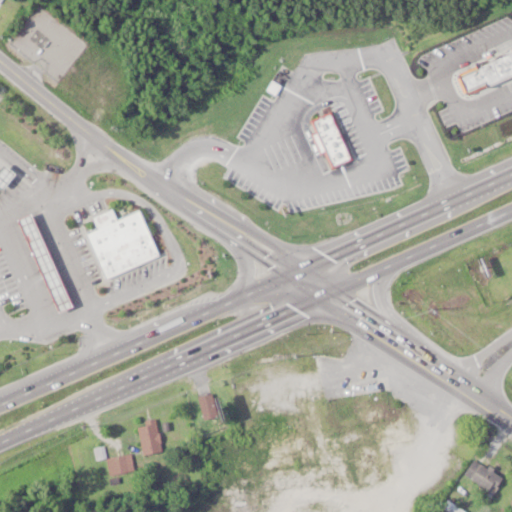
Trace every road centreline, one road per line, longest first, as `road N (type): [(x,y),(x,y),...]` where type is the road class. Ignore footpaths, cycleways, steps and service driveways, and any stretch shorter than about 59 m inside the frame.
road 1 (trunk): [(0,444),(511,203)]
road 2 (trunk): [(511,168),(0,404)]
road 3 (secondary): [(289,272),(0,59)]
road 4 (secondary): [(511,424),(289,272)]
